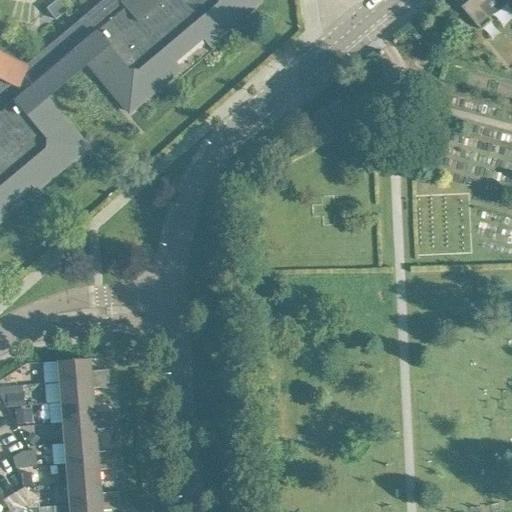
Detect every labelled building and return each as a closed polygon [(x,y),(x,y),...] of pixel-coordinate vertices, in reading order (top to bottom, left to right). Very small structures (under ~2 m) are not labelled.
[(101,0),(26,64),(20,61),(13,58),(6,54),(0,50),(0,219),(5,215),(0,209),(0,207),(30,182),(36,189),(86,147),(45,99),(87,63),(128,112),(178,70),(172,63),(203,36),(209,44),(259,2),(256,0),(101,0)] [(509,0),(472,0),(473,0),(464,8),(478,26),(509,0)] [(89,372),(88,359),(56,362),(58,383),(108,379),(107,370),(89,372)] [(91,389),(109,387),(108,379),(58,383),(43,384),(45,404),(59,403),(92,401),(91,389)] [(59,403),(50,403),(51,424),(61,424),(111,419),(111,411),(93,412),(92,401),(59,403)] [(112,428),(111,419),(61,424),(63,444),(95,441),(94,430),(112,428)] [(115,460),(114,451),(96,453),(95,441),(63,444),(64,464),(115,460)] [(22,451),(12,458),(15,468),(36,466),(35,451),(22,451)] [(97,470),(115,469),(115,460),(64,464),(66,485),(98,483),(97,470)] [(118,501),(117,492),(99,494),(98,483),(66,485),(68,505),(118,501)] [(100,511),(101,511),(119,509),(118,501),(68,505),(56,506),(56,511),(100,511)]
